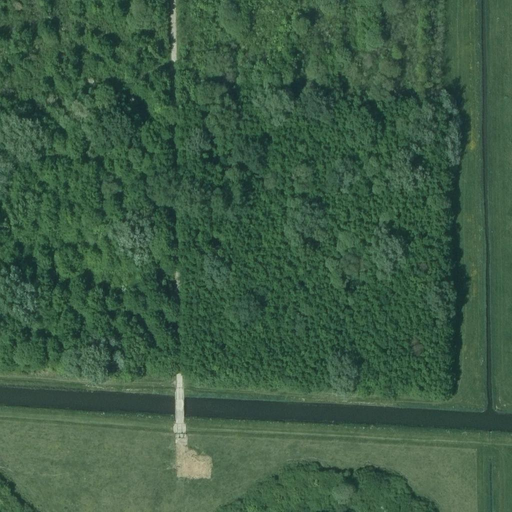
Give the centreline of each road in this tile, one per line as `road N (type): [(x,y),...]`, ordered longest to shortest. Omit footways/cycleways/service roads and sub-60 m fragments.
road 1 (track): [(168,0),(178,386)]
road 2 (track): [(511,446),(179,427)]
road 3 (track): [(460,398),(255,388)]
road 4 (track): [(0,415),(179,427)]
road 5 (track): [(178,386),(0,377)]
